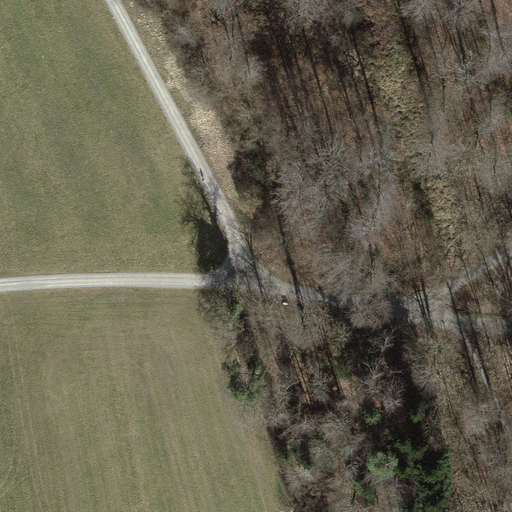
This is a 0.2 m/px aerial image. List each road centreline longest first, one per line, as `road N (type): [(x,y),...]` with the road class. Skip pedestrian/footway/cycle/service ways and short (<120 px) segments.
road 1 (track): [(112,0),(229,222),(244,283)]
road 2 (track): [(0,285),(244,283)]
road 3 (track): [(244,283),(457,322)]
road 4 (track): [(410,313),(511,249)]
